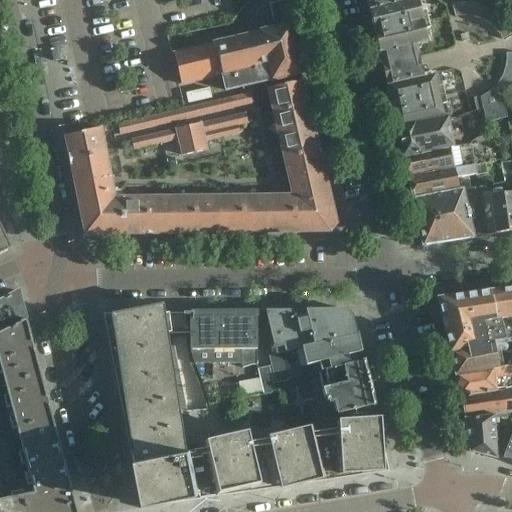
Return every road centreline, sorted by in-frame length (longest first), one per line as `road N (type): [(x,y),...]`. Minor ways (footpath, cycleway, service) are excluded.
road 1 (residential): [(395,275),(102,280),(57,271)]
road 2 (residential): [(324,0),(395,275)]
road 3 (residential): [(57,271),(56,224),(11,0)]
road 4 (residential): [(98,511),(50,326),(57,271)]
road 5 (residential): [(447,490),(433,459),(395,275)]
road 6 (residential): [(322,511),(447,490)]
